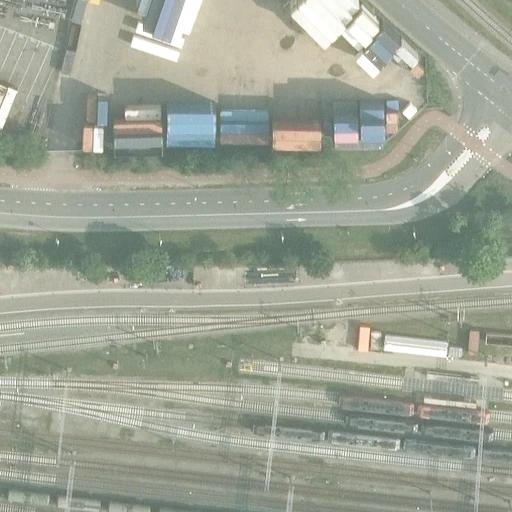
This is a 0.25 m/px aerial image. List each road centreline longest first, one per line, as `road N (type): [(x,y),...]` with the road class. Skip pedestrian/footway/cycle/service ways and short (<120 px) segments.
road 1 (unclassified): [(49,217),(401,209),(438,189),(511,112)]
road 2 (tertiary): [(511,98),(393,0)]
